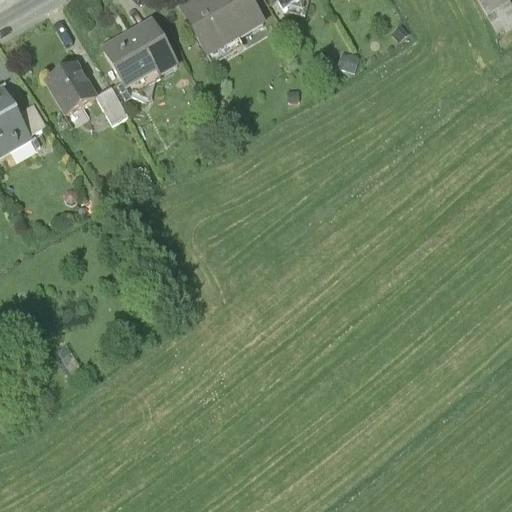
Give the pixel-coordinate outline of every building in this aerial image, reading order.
[(196,0),(178,11),(207,61),(264,29),(247,0),(196,0)] [(273,0),(284,19),(313,3),(311,0),(273,0)] [(503,0),(472,0),(483,21),(508,7),(503,0)] [(152,26),(103,54),(129,101),(178,73),(152,26)] [(77,70),(44,89),(65,124),(98,105),(97,104),(77,70)] [(5,93),(0,95),(0,166),(32,147),(30,143),(19,121),(5,93)] [(112,95),(97,104),(98,105),(113,132),(128,123),(112,95)] [(34,112),(19,121),(30,143),(47,134),(34,112)]
